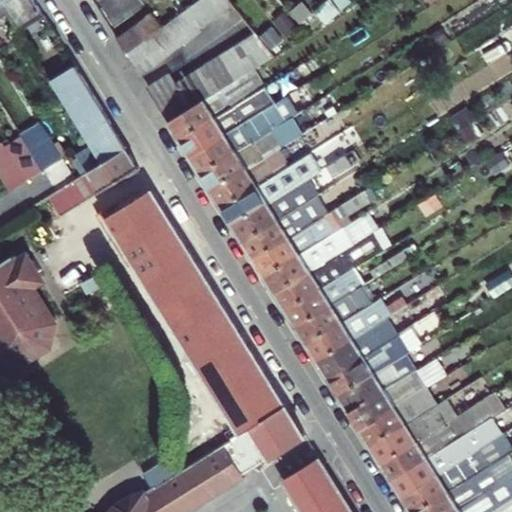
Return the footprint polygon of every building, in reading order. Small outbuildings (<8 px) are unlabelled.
[(0,0),(9,13),(15,22),(16,25),(41,10),(34,0),(0,0)] [(0,0),(0,18),(9,13),(0,0)] [(127,53),(141,75),(201,30),(200,27),(233,3),(230,0),(198,0),(163,27),(127,53)] [(45,16),(41,10),(16,25),(20,31),(45,16)] [(163,27),(152,12),(118,38),(127,53),(163,27)] [(9,13),(0,18),(0,23),(3,29),(15,22),(9,13)] [(169,121),(249,72),(256,67),(276,55),(257,32),(177,82),(170,73),(148,87),(169,121)] [(75,64),(50,79),(102,163),(127,147),(75,64)] [(256,67),(249,72),(260,89),(267,85),(256,67)] [(181,139),(260,89),(249,72),(169,121),(181,139)] [(191,156),(265,110),(277,102),(267,85),(260,89),(181,139),(191,156)] [(270,119),(265,110),(191,156),(202,173),(272,129),(307,107),(302,100),(270,119)] [(337,113),(329,100),(307,113),(315,126),(337,113)] [(41,124),(23,135),(44,169),(63,157),(41,124)] [(290,159),(324,138),(317,127),(283,148),(290,159)] [(213,190),(282,147),(272,129),(202,173),(213,190)] [(5,146),(27,180),(44,169),(23,135),(5,146)] [(0,143),(0,175),(10,191),(27,180),(5,146),(3,142),(0,143)] [(75,187),(84,200),(139,166),(127,147),(102,163),(77,178),(64,186),(67,191),(75,187)] [(283,148),(282,147),(213,190),(223,207),(275,174),(273,170),(290,159),(283,148)] [(223,207),(234,224),(309,177),(328,166),(317,148),(275,174),(223,207)] [(328,166),(337,180),(355,168),(347,154),(328,166)] [(234,224),(244,241),(319,194),(309,177),(234,224)] [(58,191),(48,196),(60,215),(84,200),(75,187),(67,191),(64,186),(58,191)] [(153,188),(105,218),(240,434),(287,405),(153,188)] [(255,258),(320,217),(329,212),(319,194),(244,241),(255,258)] [(265,275),(331,235),(320,217),(255,258),(265,275)] [(343,227),(331,235),(265,275),(276,292),(348,248),(354,244),(343,227)] [(287,309),(353,269),(359,265),(348,248),(276,292),(287,309)] [(412,255),(409,248),(371,270),(376,278),(412,255)] [(54,323),(31,286),(41,280),(25,255),(16,261),(12,256),(0,263),(0,375),(1,375),(7,354),(29,358),(48,346),(54,323)] [(298,327),(363,285),(353,269),(287,309),(298,327)] [(298,327),(308,343),(352,316),(374,303),(363,285),(298,327)] [(319,360),(388,317),(409,304),(404,297),(387,307),(381,298),(374,303),(352,316),(308,343),(319,360)] [(330,377),(399,335),(388,317),(319,360),(330,377)] [(330,377),(340,395),(406,353),(411,350),(400,333),(399,335),(330,377)] [(340,395),(351,411),(417,370),(406,353),(340,395)] [(7,354),(1,375),(29,358),(7,354)] [(475,357),(466,364),(474,376),(483,370),(475,357)] [(417,370),(351,411),(361,429),(428,387),(417,370)] [(372,446),(438,404),(428,387),(361,429),(372,446)] [(383,463),(458,416),(450,403),(466,393),(463,389),(438,404),(372,446),(383,463)] [(496,392),(486,399),(495,413),(504,407),(496,392)] [(486,399),(458,416),(383,463),(393,480),(493,418),(491,415),(495,413),(486,399)] [(240,434),(179,472),(153,488),(146,492),(158,511),(187,511),(244,477),(243,474),(307,435),(287,405),(240,434)] [(393,480),(404,497),(474,453),(474,452),(503,434),(493,418),(393,480)] [(511,449),(503,435),(478,451),(488,468),(511,453),(511,449)] [(474,453),(404,497),(413,511),(417,511),(468,481),(488,468),(478,451),(474,453)] [(179,472),(169,458),(144,474),(153,488),(179,472)] [(454,511),(511,476),(511,463),(509,459),(470,484),(468,481),(417,511),(454,511)] [(354,511),(322,460),(286,483),(303,511),(354,511)] [(492,511),(511,500),(511,476),(454,511),(492,511)] [(303,511),(286,483),(274,489),(288,511),(303,511)] [(158,511),(146,492),(126,504),(117,510),(114,511),(158,511)] [(511,511),(511,500),(492,511),(511,511)]
